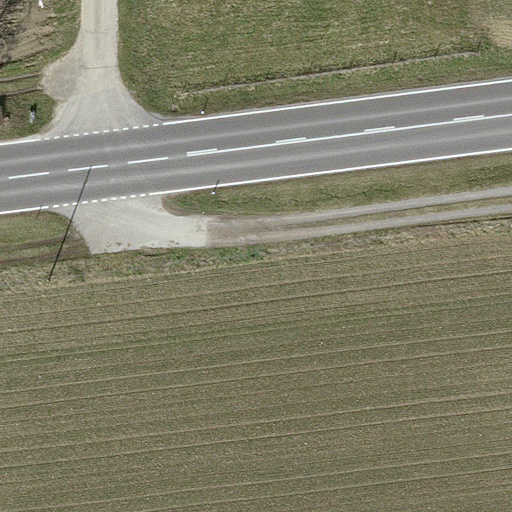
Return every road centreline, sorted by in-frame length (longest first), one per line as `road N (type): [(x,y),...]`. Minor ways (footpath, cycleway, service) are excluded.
road 1 (secondary): [(511,121),(0,187)]
road 2 (track): [(114,235),(511,192)]
road 3 (track): [(109,0),(114,235)]
